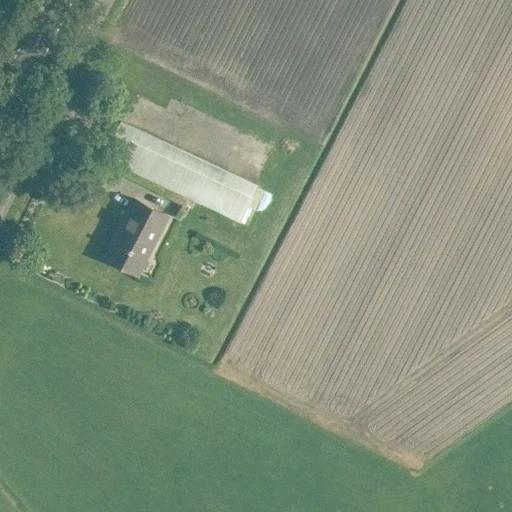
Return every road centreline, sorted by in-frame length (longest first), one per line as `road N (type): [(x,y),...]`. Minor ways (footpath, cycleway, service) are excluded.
road 1 (unclassified): [(0,208),(108,0)]
road 2 (primary): [(0,110),(57,0)]
